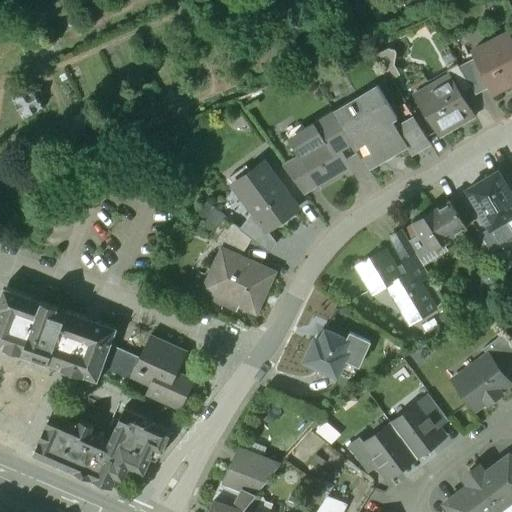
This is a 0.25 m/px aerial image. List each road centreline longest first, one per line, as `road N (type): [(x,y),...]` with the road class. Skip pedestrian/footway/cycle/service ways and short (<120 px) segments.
road 1 (residential): [(511,128),(344,231),(257,353)]
road 2 (residential): [(257,353),(0,260)]
road 3 (residential): [(257,353),(156,511)]
road 4 (residential): [(413,511),(419,483),(511,418)]
